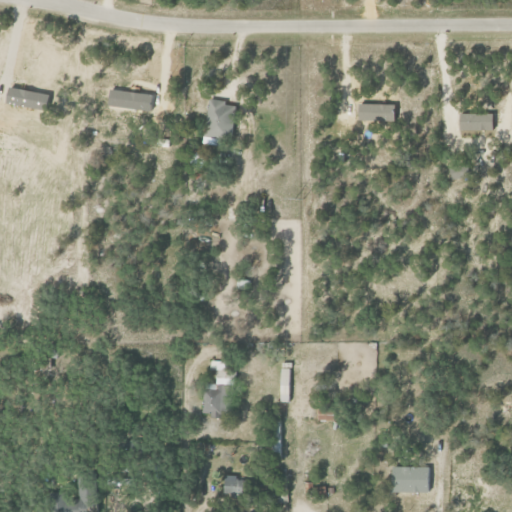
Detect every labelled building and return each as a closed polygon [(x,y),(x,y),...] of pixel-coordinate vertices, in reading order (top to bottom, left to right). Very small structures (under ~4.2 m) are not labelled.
[(207,99),(201,134),(229,139),(235,104),(207,99)] [(356,120),(393,121),(393,104),(357,103),(356,120)] [(457,129),(489,130),(490,113),(457,113),(457,129)] [(188,161),(198,170),(208,160),(198,150),(188,161)] [(449,179),(467,177),(465,164),(447,166),(449,179)] [(224,370),(225,362),(210,360),(209,368),(224,370)] [(289,368),(278,368),(279,402),(289,402),(289,368)] [(200,414),(220,416),(221,409),(229,410),(232,372),(227,371),(227,377),(215,376),(215,384),(202,383),(200,414)] [(280,419),(271,418),(269,458),(279,459),(280,419)] [(390,491),(428,492),(428,467),(390,466),(390,491)] [(223,477),(222,493),(251,494),(251,478),(223,477)] [(80,496),(52,496),(51,511),(77,511),(78,511),(89,511),(89,488),(80,487),(80,496)]
